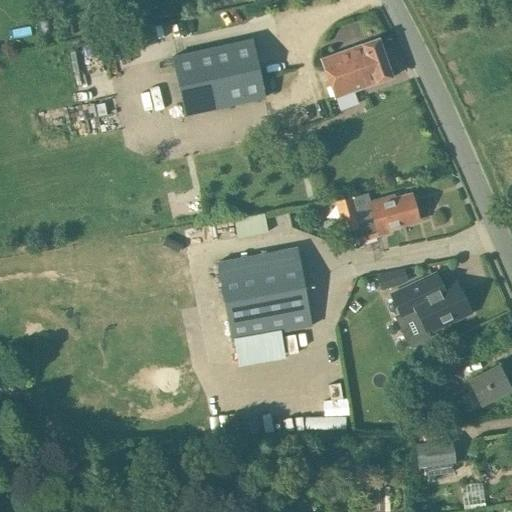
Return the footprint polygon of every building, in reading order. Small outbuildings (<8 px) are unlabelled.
[(185,115),(265,98),(251,37),(171,55),(182,108),(172,110),(173,118),(185,115)] [(321,58),(334,97),(392,77),(378,38),(321,58)] [(217,158),(183,163),(185,179),(219,175),(217,158)] [(394,196),(370,203),(367,192),(335,202),(348,246),(379,237),(378,235),(389,232),(388,228),(418,219),(411,194),(395,199),(394,196)] [(271,226),(286,222),(283,209),(268,213),(271,226)] [(237,238),(267,232),(264,214),(234,219),(237,238)] [(296,246),(216,261),(230,342),(312,326),(296,246)] [(380,290),(393,286),(389,272),(376,276),(380,290)] [(423,279),(393,293),(403,314),(415,308),(426,333),(468,313),(455,285),(431,296),(423,279)] [(467,380),(472,389),(460,395),(468,411),(480,405),(511,389),(498,364),(467,380)] [(429,415),(433,415),(433,376),(409,375),(409,413),(413,413),(413,428),(426,428),(426,422),(429,422),(429,415)]
